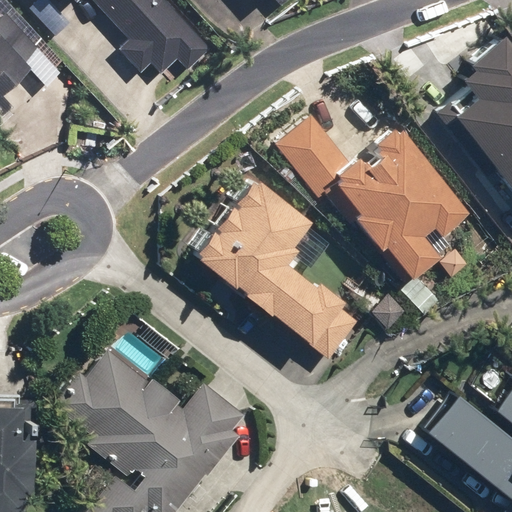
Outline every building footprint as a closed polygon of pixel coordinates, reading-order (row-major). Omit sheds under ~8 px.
[(91,0),(124,35),(113,45),(135,68),(145,59),(155,71),(172,55),(182,67),(206,45),(163,0),(91,0)] [(0,101),(3,99),(0,95),(0,81),(22,61),(19,57),(32,45),(0,10),(0,101)] [(443,97),(429,108),(481,173),(490,166),(511,193),(511,49),(497,30),(462,58),(466,63),(453,73),(464,86),(446,101),(443,97)] [(305,111),(269,139),(312,193),(319,188),(343,219),(349,214),(399,277),(406,271),(405,270),(431,250),(414,228),(425,220),(432,229),(461,207),(394,123),(389,127),(384,121),(366,136),(370,142),(368,144),(371,148),(359,158),(356,154),(353,155),(349,150),(341,156),(305,111)] [(188,246),(192,249),(189,252),(226,280),(227,278),(237,286),(235,288),(261,307),(262,306),(295,331),(294,332),(322,354),(351,317),(330,300),(335,294),(310,275),(306,279),(278,257),(289,242),(284,238),(302,215),(250,174),(247,177),(243,174),(188,246)] [(382,291),(364,312),(380,327),(399,306),(382,291)] [(110,471),(77,511),(166,511),(200,470),(203,472),(235,432),(228,426),(239,412),(198,379),(177,404),(170,399),(173,395),(146,373),(143,377),(103,345),(47,414),(121,473),(128,464),(137,471),(126,484),(110,471)] [(511,436),(446,385),(415,424),(511,500),(511,374),(510,373),(486,403),(511,423),(511,436)] [(0,507),(15,507),(15,487),(23,487),(24,418),(32,418),(32,397),(13,397),(13,391),(0,391),(0,507)]
